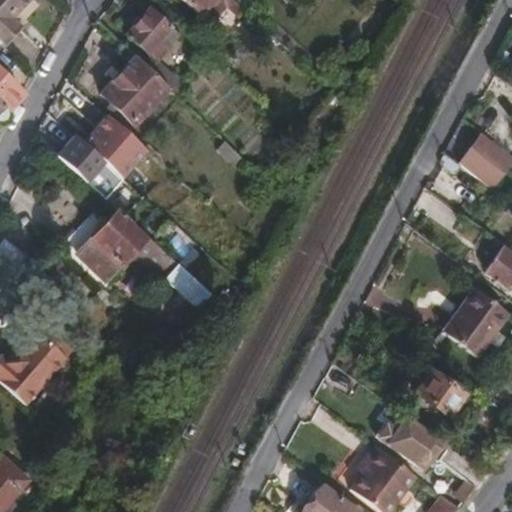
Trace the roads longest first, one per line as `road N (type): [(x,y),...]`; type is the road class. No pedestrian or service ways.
road 1 (residential): [(237,511),(511,1)]
road 2 (residential): [(0,167),(91,0)]
